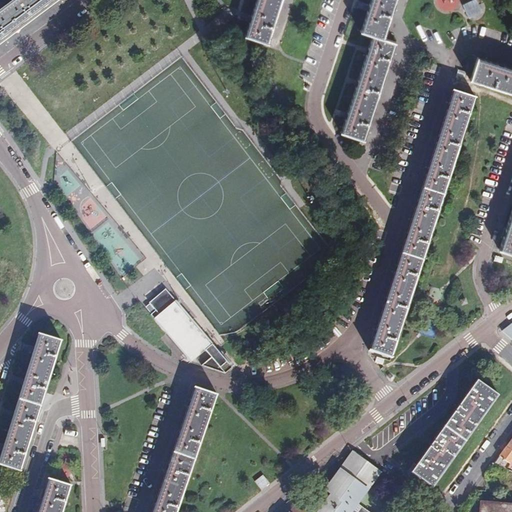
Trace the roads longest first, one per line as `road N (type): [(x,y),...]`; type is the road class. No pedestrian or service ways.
road 1 (unclassified): [(396,220),(349,343),(280,379),(215,384),(184,376),(138,347),(81,292)]
road 2 (residential): [(254,511),(480,331)]
road 3 (residential): [(511,58),(473,46),(449,52),(396,220)]
road 4 (residential): [(500,314),(480,265),(511,166)]
road 5 (residential): [(85,399),(53,412),(23,511)]
road 6 (residential): [(511,414),(441,511)]
